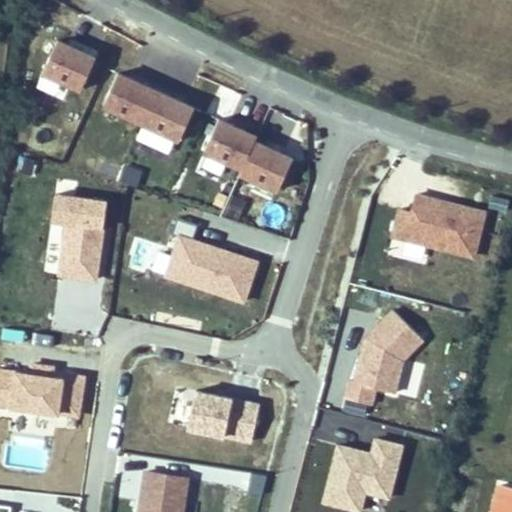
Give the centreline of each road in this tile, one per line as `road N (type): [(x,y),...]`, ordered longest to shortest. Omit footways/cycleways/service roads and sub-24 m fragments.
road 1 (residential): [(88,511),(117,341),(147,333),(270,354)]
road 2 (residential): [(270,354),(345,110)]
road 3 (residential): [(116,0),(345,110)]
road 4 (residential): [(270,354),(291,366),(305,391),(279,511)]
road 5 (residential): [(345,110),(511,163)]
